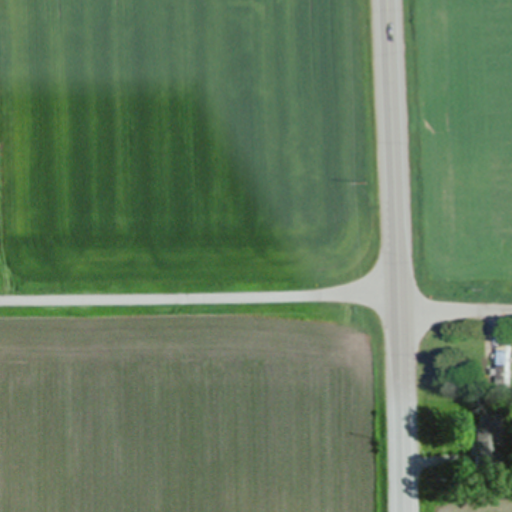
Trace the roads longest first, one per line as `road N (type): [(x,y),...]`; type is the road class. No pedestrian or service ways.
road 1 (residential): [(0,300),(402,293),(511,300)]
road 2 (primary): [(404,511),(389,0)]
